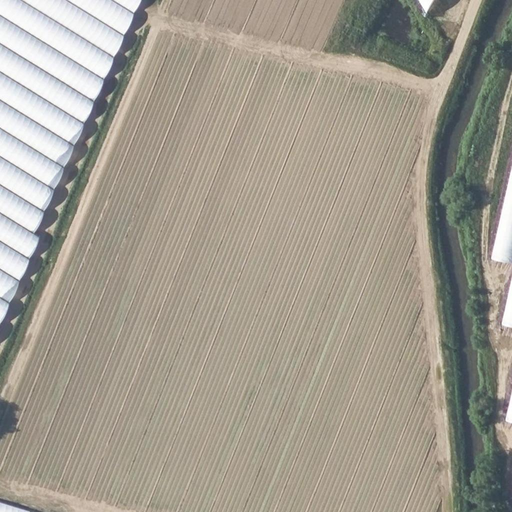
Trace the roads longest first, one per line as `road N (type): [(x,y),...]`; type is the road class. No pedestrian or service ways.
road 1 (track): [(448,511),(421,189),(433,110),(476,0)]
road 2 (track): [(0,413),(167,0)]
road 3 (track): [(0,341),(151,0)]
road 4 (track): [(159,19),(441,87)]
